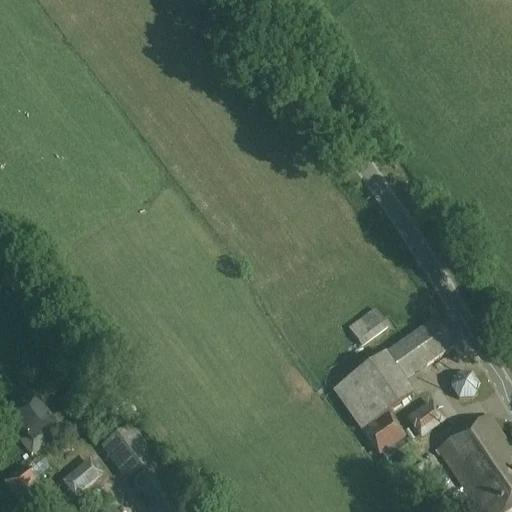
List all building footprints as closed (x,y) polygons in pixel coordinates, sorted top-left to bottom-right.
[(361,349),(388,329),(374,310),(366,316),(364,314),(354,322),(355,324),(347,330),(361,349)] [(434,320),(332,392),(361,433),(413,396),(404,383),(454,348),(434,320)] [(449,388),(458,404),(478,392),(469,376),(449,388)] [(33,447),(56,429),(34,401),(11,419),(33,447)] [(424,440),(442,422),(430,410),(412,427),(424,440)] [(406,438),(388,413),(361,433),(379,458),(381,456),(392,471),(415,454),(404,440),(406,438)] [(478,511),(510,511),(511,511),(511,453),(488,418),(438,452),(478,511)] [(133,424),(104,445),(125,474),(131,471),(155,453),(133,424)] [(155,453),(131,471),(160,511),(192,511),(188,507),(192,504),(155,453)] [(34,511),(35,511),(42,506),(34,497),(27,487),(30,485),(33,482),(28,476),(24,469),(14,477),(4,484),(17,500),(25,511),(34,511)] [(91,472),(67,480),(72,495),(96,487),(91,472)]
